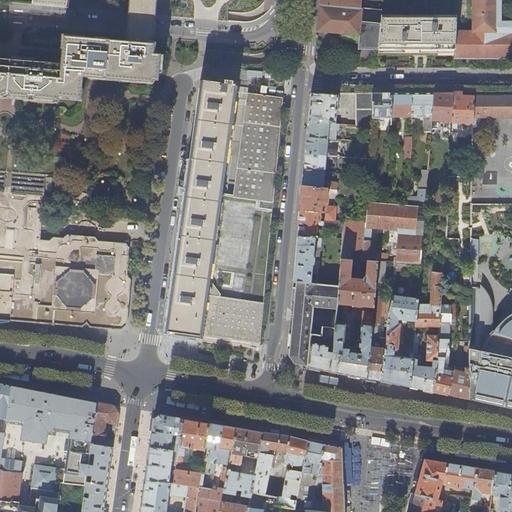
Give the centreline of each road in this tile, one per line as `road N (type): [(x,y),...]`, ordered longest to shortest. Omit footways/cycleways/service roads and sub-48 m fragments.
road 1 (residential): [(299,81),(266,397)]
road 2 (residential): [(284,0),(275,24),(248,35),(0,15)]
road 3 (unclassified): [(141,373),(181,86)]
road 4 (secondary): [(511,439),(266,397)]
road 5 (residential): [(511,82),(299,81)]
road 6 (secondary): [(141,373),(0,351)]
road 7 (tertiary): [(119,511),(141,373)]
road 8 (secondary): [(266,397),(141,373)]
